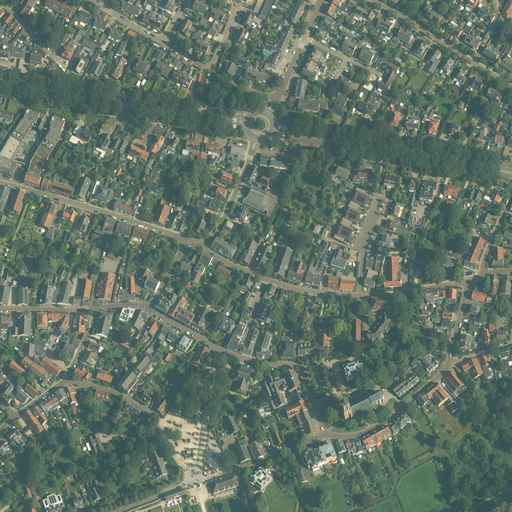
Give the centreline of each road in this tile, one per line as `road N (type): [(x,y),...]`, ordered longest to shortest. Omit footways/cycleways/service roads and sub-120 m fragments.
road 1 (primary): [(493,169),(302,135)]
road 2 (residential): [(185,247),(152,227),(15,185)]
road 3 (residential): [(66,381),(111,391),(153,415),(196,481)]
road 4 (residential): [(204,245),(278,284),(360,296)]
road 5 (residential): [(148,306),(216,348),(299,367)]
road 6 (tertiary): [(324,434),(355,437),(384,425),(450,362)]
road 7 (primary): [(152,110),(7,85)]
road 8 (residential): [(162,42),(212,64),(238,9),(219,0)]
road 9 (residential): [(511,85),(403,18)]
